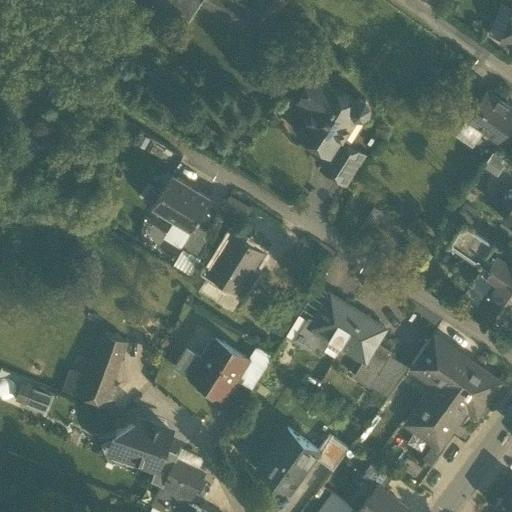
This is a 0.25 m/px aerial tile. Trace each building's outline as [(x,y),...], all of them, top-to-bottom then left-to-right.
[(155,0),(153,4),(168,14),(176,0),(155,0)] [(203,0),(176,0),(168,14),(187,26),(201,5),(203,0)] [(203,0),(201,5),(214,13),(222,0),(203,0)] [(257,0),(250,12),(231,0),(222,0),(214,13),(241,31),(243,27),(261,38),(285,0),(257,0)] [(511,15),(501,42),(511,47),(511,15)] [(354,100),(315,76),(301,99),(315,107),(299,131),(332,152),(323,165),(346,180),(364,153),(342,139),(357,115),(364,115),(369,111),(370,104),(366,99),(358,98),(354,100)] [(457,89),(446,106),(455,112),(462,101),(463,101),(467,96),(457,89)] [(511,122),(511,109),(485,91),(473,108),(466,119),(499,142),(511,122)] [(455,112),(448,121),(459,128),(466,119),(473,108),(463,101),(462,101),(455,112)] [(144,133),(137,147),(177,166),(184,152),(144,133)] [(212,197),(173,173),(152,206),(189,229),(190,230),(195,222),(212,197)] [(249,207),(229,194),(222,207),(241,219),(249,207)] [(396,219),(376,206),(358,234),(378,247),(396,219)] [(511,206),(503,220),(511,225),(511,206)] [(210,231),(195,222),(190,230),(189,229),(180,244),(200,257),(210,231)] [(493,243),(463,223),(450,243),(480,263),(493,243)] [(234,231),(201,285),(218,295),(226,282),(242,292),(251,276),(246,273),(262,248),(234,231)] [(419,232),(401,261),(414,269),(432,241),(419,232)] [(511,268),(498,259),(486,276),(497,283),(481,305),(509,324),(511,320),(511,268)] [(486,276),(481,273),(466,295),(481,305),(497,283),(486,276)] [(321,352),(330,338),(365,360),(376,342),(378,339),(379,340),(386,329),(385,328),(386,327),(332,293),(313,323),(309,320),(298,338),(321,352)] [(104,332),(92,363),(90,362),(84,376),(77,396),(100,404),(108,381),(112,371),(116,372),(127,341),(104,332)] [(215,336),(205,353),(207,354),(204,358),(187,347),(176,364),(193,375),(193,376),(224,396),(231,383),(237,387),(241,380),(236,376),(248,357),(215,336)] [(457,386),(473,398),(481,404),(498,381),(470,360),(466,366),(428,338),(411,361),(440,382),(453,392),(457,386)] [(376,342),(365,360),(356,374),(371,383),(388,355),(391,351),(376,342)] [(388,355),(371,383),(388,394),(407,367),(388,355)] [(264,367),(248,357),(236,376),(241,380),(252,387),(264,367)] [(35,360),(28,377),(39,381),(46,365),(35,360)] [(84,376),(71,372),(64,392),(77,397),(77,396),(84,376)] [(108,381),(100,404),(111,408),(119,386),(108,381)] [(438,445),(473,398),(457,386),(453,392),(440,382),(409,424),(438,445)] [(169,428),(138,418),(135,426),(131,424),(118,431),(125,446),(134,450),(132,455),(134,459),(144,462),(148,460),(157,463),(160,464),(166,447),(171,433),(169,428)] [(317,448),(288,427),(260,465),(290,488),(314,455),(318,449),(317,448)] [(348,448),(329,433),(317,448),(318,449),(314,455),(333,469),(348,448)] [(201,455),(182,446),(177,457),(199,467),(203,458),(201,455)] [(178,452),(166,447),(160,464),(157,463),(152,479),(163,485),(178,452)] [(199,467),(177,457),(163,485),(190,498),(204,470),(199,467)] [(394,473),(373,461),(362,475),(375,485),(377,484),(382,488),(394,473)] [(375,485),(356,510),(358,511),(400,511),(405,506),(382,488),(377,484),(375,485)] [(190,498),(163,485),(156,501),(168,507),(169,505),(175,507),(180,498),(188,501),(190,498)] [(511,511),(511,488),(496,510),(499,511),(511,511)] [(358,511),(356,510),(332,491),(316,511),(358,511)] [(188,501),(180,498),(175,507),(172,511),(193,511),(197,506),(188,501)]
